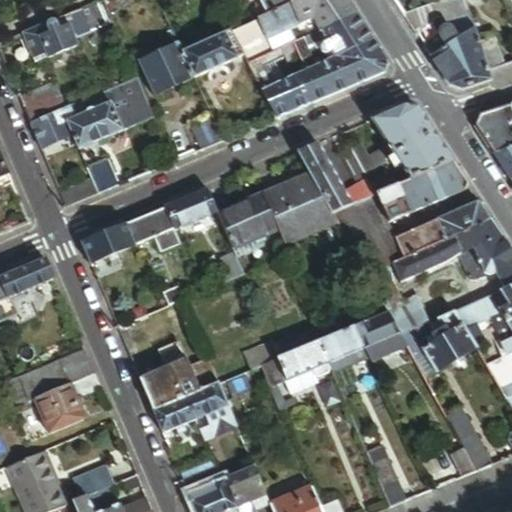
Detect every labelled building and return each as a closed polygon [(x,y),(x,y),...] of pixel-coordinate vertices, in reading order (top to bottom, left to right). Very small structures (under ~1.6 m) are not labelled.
[(302,0),(265,18),(229,33),(242,58),(247,66),(277,52),(289,48),(314,36),(309,29),(294,36),(292,32),(314,22),(320,33),(355,17),(344,0),(302,0)] [(302,0),(256,0),(265,18),(302,0)] [(447,0),(402,17),(413,34),(435,20),(441,16),(450,18),(454,21),(466,9),(462,0),(447,0)] [(81,11),(90,34),(108,27),(98,4),(81,11)] [(490,82),(487,73),(477,45),(466,9),(454,21),(446,29),(444,28),(441,29),(439,31),(438,34),(439,36),(445,47),(429,58),(448,88),(460,92),(490,82)] [(90,34),(81,11),(23,35),(32,55),(44,51),(48,60),(77,48),(74,41),(90,34)] [(373,44),(355,17),(320,33),(314,36),(289,48),(296,62),(329,46),(338,60),(373,44)] [(242,58),(229,33),(182,55),(194,81),(242,58)] [(487,73),(505,67),(496,39),(477,45),(487,73)] [(388,66),(373,44),(338,60),(304,75),(299,66),(293,69),(298,78),(292,80),(306,107),(381,71),(388,66)] [(194,81),(182,55),(177,46),(159,54),(140,63),(138,64),(155,99),(194,81)] [(137,56),(140,63),(159,54),(156,48),(137,56)] [(296,62),(289,48),(277,52),(285,67),(296,62)] [(285,67),(277,52),(247,66),(254,80),(285,67)] [(262,94),(276,122),(306,107),(292,80),(262,94)] [(153,121),(136,82),(70,110),(76,124),(67,128),(72,138),(78,153),(153,121)] [(44,99),(23,108),(31,127),(52,118),(44,99)] [(511,106),(479,118),(474,128),(493,157),(511,151),(511,106)] [(404,109),(371,123),(387,148),(368,159),(361,147),(352,152),(376,196),(452,164),(418,111),(404,109)] [(76,124),(70,110),(52,118),(31,127),(41,151),(72,138),(67,128),(76,124)] [(223,144),(212,119),(191,127),(200,154),(223,144)] [(376,196),(352,152),(342,158),(363,194),(350,201),(319,146),(297,155),(310,177),(331,215),(376,196)] [(511,184),(511,151),(493,157),(511,185),(511,184)] [(0,182),(10,178),(0,154),(0,182)] [(467,187),(452,164),(376,196),(388,224),(465,192),(467,187)] [(96,198),(119,188),(109,166),(87,175),(89,181),(96,198)] [(337,225),(331,215),(310,177),(263,197),(278,231),(285,247),(337,225)] [(66,210),(96,198),(89,181),(60,194),(66,210)] [(216,213),(207,193),(165,212),(173,232),(216,213)] [(388,224),(376,196),(331,215),(337,225),(366,277),(382,270),(395,264),(403,261),(395,240),(388,224)] [(278,231),(263,197),(218,217),(232,251),(278,231)] [(490,223),(478,204),(395,240),(403,261),(490,223)] [(173,232),(165,212),(133,225),(141,245),(153,240),(173,232)] [(511,289),(511,256),(490,223),(403,261),(395,264),(397,269),(405,282),(461,258),(470,283),(474,285),(495,277),(505,293),(511,289)] [(141,245),(133,225),(126,229),(134,248),(141,245)] [(134,248),(126,229),(82,247),(90,267),(134,248)] [(173,232),(153,240),(160,257),(180,248),(173,232)] [(234,254),(217,261),(227,283),(243,276),(234,254)] [(0,280),(0,295),(4,294),(7,302),(54,282),(45,261),(0,280)] [(395,264),(382,270),(385,274),(397,269),(395,264)] [(382,270),(366,277),(387,315),(399,336),(408,332),(428,324),(425,317),(432,313),(426,304),(419,307),(414,298),(401,303),(397,296),(400,294),(394,282),(390,284),(385,274),(382,270)] [(169,308),(186,300),(180,288),(163,296),(169,308)] [(511,289),(505,293),(500,295),(507,307),(497,311),(500,315),(511,332),(511,289)] [(454,314),(482,302),(478,293),(443,303),(445,308),(448,316),(454,314)] [(497,311),(489,299),(482,302),(454,314),(464,331),(477,325),(500,315),(497,311)] [(448,316),(445,308),(432,313),(425,317),(428,324),(436,321),(448,316)] [(464,331),(454,314),(448,316),(436,321),(442,331),(427,340),(425,336),(415,343),(434,374),(475,349),(474,346),(464,331)] [(399,336),(387,315),(353,330),(363,352),(399,336)] [(428,324),(408,332),(415,343),(425,336),(427,340),(442,331),(436,321),(428,324)] [(477,325),(464,331),(474,346),(485,341),(477,325)] [(363,352),(353,330),(318,345),(328,367),(331,375),(367,360),(363,352)] [(408,332),(399,336),(423,380),(434,374),(415,343),(408,332)] [(261,369),(280,360),(273,344),(246,356),(253,372),(261,369)] [(328,367),(318,345),(280,360),(261,369),(270,391),(311,374),(313,378),(318,380),(327,376),(329,372),(327,367),(328,367)] [(94,377),(85,355),(63,364),(62,363),(10,386),(14,396),(23,392),(29,406),(35,403),(94,377)] [(208,360),(190,367),(188,362),(139,382),(153,412),(186,399),(218,385),(208,360)] [(94,377),(35,403),(49,436),(85,421),(76,401),(100,391),(94,377)] [(511,383),(500,389),(511,408),(511,407),(511,383)] [(228,408),(218,385),(186,399),(196,422),(228,408)] [(196,422),(186,399),(153,412),(163,436),(196,422)] [(237,430),(228,408),(196,422),(205,444),(237,430)] [(462,479),(476,473),(458,442),(446,421),(438,424),(440,429),(438,431),(452,457),(450,458),(462,479)] [(476,473),(492,467),(473,435),(458,442),(476,473)] [(382,448),(365,455),(389,510),(406,503),(382,448)] [(45,454),(8,470),(25,511),(57,511),(68,508),(61,491),(55,494),(48,477),(54,474),(45,454)] [(212,460),(179,474),(184,486),(217,472),(212,460)] [(87,499),(114,487),(106,468),(73,482),(81,501),(87,499)] [(261,488),(253,468),(225,480),(233,500),(261,488)] [(141,487),(137,477),(114,487),(87,499),(91,508),(141,487)] [(233,500),(225,480),(224,479),(188,494),(195,511),(229,511),(237,509),(233,500)] [(320,511),(319,510),(311,490),(269,507),(271,511),(320,511)] [(87,499),(81,501),(72,505),(75,511),(120,511),(120,510),(119,508),(108,511),(92,511),(91,508),(87,499)] [(151,511),(146,499),(120,510),(120,511),(151,511)] [(320,511),(340,511),(337,503),(319,510),(320,511)]
